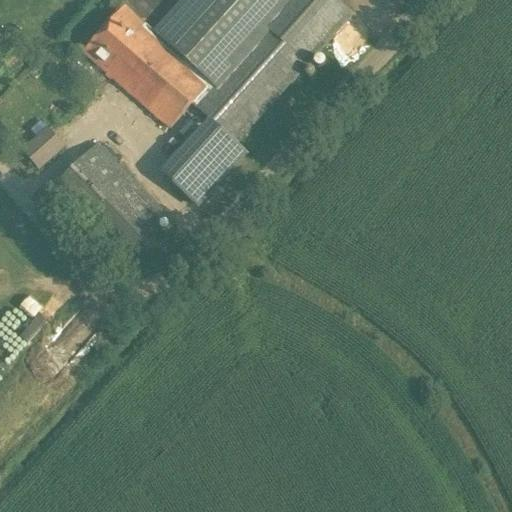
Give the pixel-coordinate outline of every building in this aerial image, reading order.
[(207,86),(192,104),(235,143),(351,15),(333,0),(184,0),(153,35),(207,86)] [(192,104),(207,86),(153,35),(123,7),(83,52),(169,129),(192,104)] [(189,205),(239,149),(216,129),(166,184),(189,205)] [(39,170),(63,148),(47,130),(23,151),(39,170)] [(115,265),(165,216),(98,147),(48,195),(115,265)]
